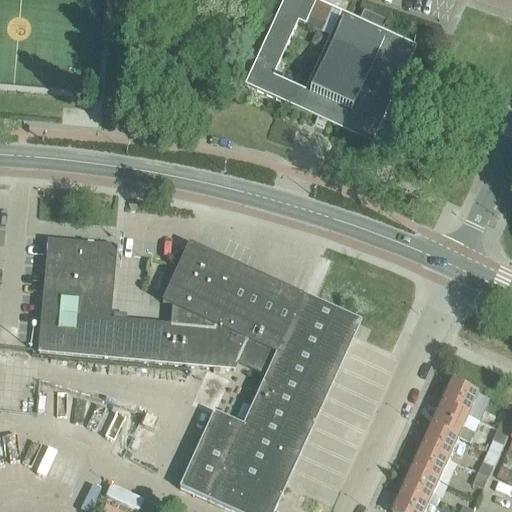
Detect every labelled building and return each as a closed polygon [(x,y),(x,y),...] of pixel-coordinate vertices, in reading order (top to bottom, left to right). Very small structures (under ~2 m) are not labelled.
[(244,89),(286,108),(379,150),(381,146),(373,143),(402,80),(407,69),(416,50),(380,34),(384,25),(384,23),(364,14),(362,14),(358,23),(345,17),(349,9),(349,7),(334,0),(326,0),(323,7),(307,0),(284,0),(245,87),(244,89)] [(223,511),(276,511),(354,339),(360,326),(303,300),(188,248),(182,261),(162,305),(174,310),(172,330),(108,325),(111,293),(112,293),(115,252),(48,247),(39,356),(233,371),(236,365),(265,378),(242,430),(213,416),(178,491),(223,511)] [(474,411),(480,398),(454,386),(444,408),(470,420),(476,422),(480,414),(474,411)] [(460,443),(470,420),(444,408),(434,430),(460,443)] [(509,438),(511,432),(511,416),(499,411),(489,429),(498,433),(509,438)] [(449,465),(460,443),(434,430),(424,453),(449,465)] [(504,449),(509,438),(498,433),(493,444),(488,456),(498,461),(504,449)] [(440,487),(449,465),(424,453),(414,474),(440,487)] [(488,484),(494,471),(484,466),(478,479),(488,484)] [(434,498),(440,487),(414,474),(405,495),(430,507),(436,510),(440,501),(434,498)] [(484,493),(488,484),(478,479),(473,488),(484,493)] [(428,511),(430,507),(405,495),(396,511),(428,511)]
